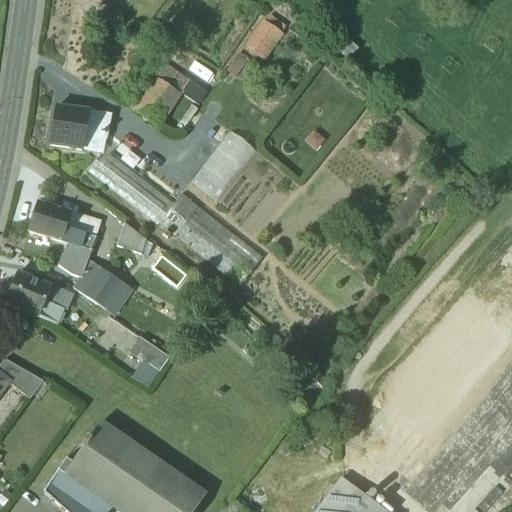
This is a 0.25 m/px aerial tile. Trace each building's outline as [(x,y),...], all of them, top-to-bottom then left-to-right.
[(277,47),(261,36),(247,56),(263,67),(277,47)] [(188,83),(164,67),(154,82),(178,99),(188,83)] [(178,99),(154,82),(133,113),(157,129),(178,99)] [(88,112),(56,107),(49,146),(81,152),(81,151),(83,138),(88,112)] [(110,116),(88,112),(83,138),(104,142),(105,142),(110,116)] [(255,154),(227,133),(191,182),(219,202),(255,154)] [(104,142),(83,138),(81,151),(101,155),(104,142)] [(182,195),(119,146),(110,158),(159,196),(173,207),(182,195)] [(159,196),(110,158),(102,169),(151,207),(159,196)] [(151,207),(102,169),(94,180),(143,217),(151,207)] [(241,289),(263,260),(182,195),(173,207),(159,196),(151,207),(143,217),(156,226),(160,224),(241,289)] [(72,216),(40,206),(31,235),(65,245),(91,254),(96,240),(67,230),(72,216)] [(100,225),(72,216),(67,230),(96,240),(100,225)] [(144,243),(124,227),(117,251),(140,258),(144,243)] [(91,254),(65,245),(57,270),(70,278),(79,280),(82,281),(88,263),(91,254)] [(0,249),(0,250),(0,254),(11,258),(12,253),(0,249)] [(120,285),(88,263),(82,281),(79,280),(70,292),(101,313),(120,285)] [(428,291),(443,304),(465,281),(450,268),(428,291)] [(50,291),(19,278),(6,307),(39,321),(50,291)] [(120,285),(101,313),(111,320),(130,293),(120,285)] [(50,291),(39,321),(55,327),(62,311),(52,307),(57,294),(50,291)] [(169,359),(140,340),(131,355),(145,364),(134,381),(148,390),(169,359)] [(41,385),(3,363),(0,367),(0,379),(6,385),(5,387),(27,403),(41,385)] [(73,464),(65,459),(43,491),(66,511),(194,511),(205,497),(101,425),(89,442),(84,439),(80,446),(84,449),(73,464)] [(339,482),(316,511),(354,511),(363,500),(339,482)] [(379,511),(363,500),(354,511),(379,511)] [(241,511),(230,503),(223,511),(241,511)]
